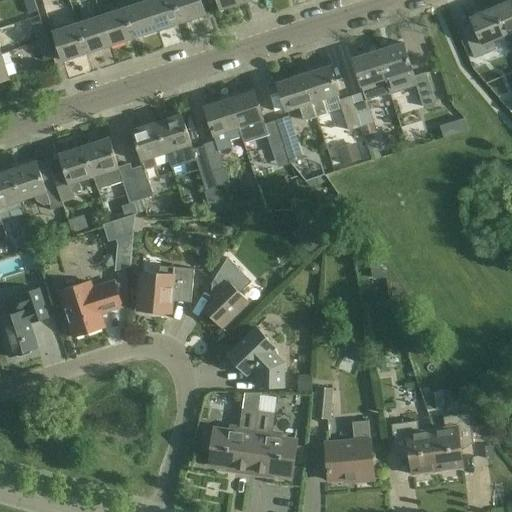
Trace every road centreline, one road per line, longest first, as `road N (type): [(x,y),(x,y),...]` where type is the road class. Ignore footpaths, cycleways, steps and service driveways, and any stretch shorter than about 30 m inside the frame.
road 1 (residential): [(0,134),(415,0)]
road 2 (residential): [(154,511),(188,385),(174,351),(136,346),(0,387)]
